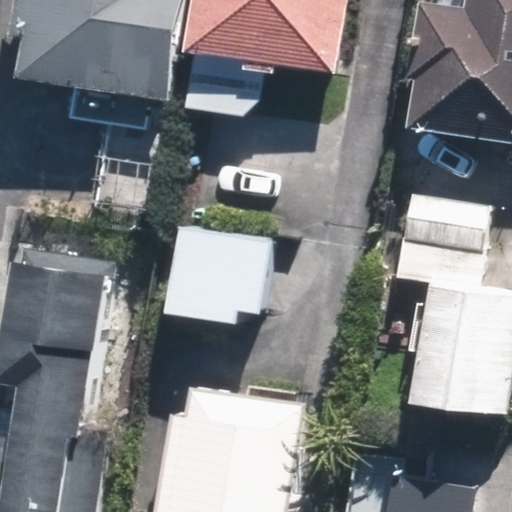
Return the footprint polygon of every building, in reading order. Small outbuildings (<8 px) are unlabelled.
[(46,0),(43,25),(59,28),(53,66),(196,91),(212,16),(213,0),(46,0)] [(224,0),(218,45),(360,65),(369,0),(224,0)] [(511,0),(446,0),(435,68),(447,70),(440,118),(511,129),(511,0)] [(510,199),(431,188),(419,270),(454,275),(437,389),(496,393),(511,398),(511,275),(499,273),(510,199)] [(304,230),(207,217),(196,302),(269,311),(270,300),(295,303),(304,230)] [(0,511),(118,511),(131,433),(118,431),(145,256),(49,241),(30,370),(58,375),(45,456),(0,449),(0,511)] [(313,511),(328,396),(223,379),(219,406),(202,403),(186,511),(313,511)]
